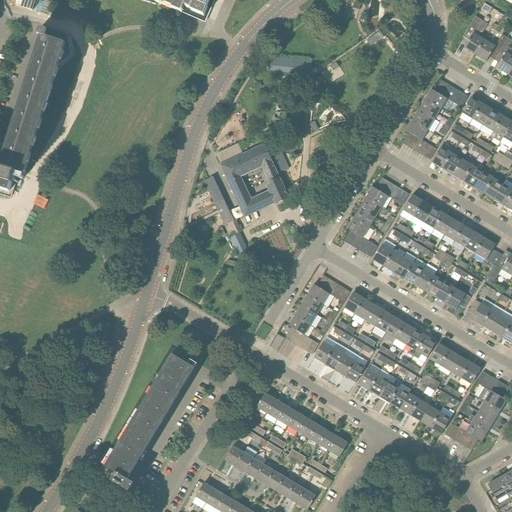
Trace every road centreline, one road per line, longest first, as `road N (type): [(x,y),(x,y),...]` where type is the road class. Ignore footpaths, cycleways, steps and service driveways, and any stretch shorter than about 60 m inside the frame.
road 1 (tertiary): [(146,292),(212,94),(262,26),(294,0)]
road 2 (tertiary): [(47,511),(95,429),(146,292)]
road 3 (residential): [(511,367),(315,248)]
road 4 (residential): [(155,511),(250,353)]
road 5 (residential): [(511,233),(372,148)]
road 6 (residential): [(385,431),(250,353)]
road 7 (residential): [(2,131),(34,26),(0,7)]
road 8 (residential): [(250,353),(146,292)]
